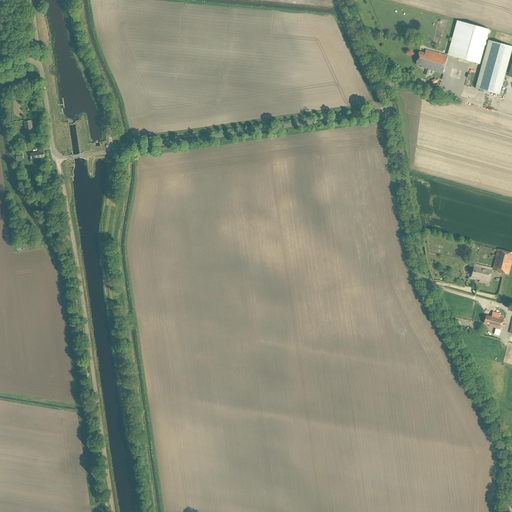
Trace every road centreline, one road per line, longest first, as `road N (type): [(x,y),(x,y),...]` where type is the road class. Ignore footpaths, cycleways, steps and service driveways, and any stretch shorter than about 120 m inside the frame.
road 1 (track): [(143,511),(108,271),(114,152),(69,0)]
road 2 (unclassified): [(0,72),(38,57),(57,158),(389,110)]
road 3 (unclassified): [(503,511),(503,442),(419,269),(389,110)]
road 4 (track): [(57,158),(116,511)]
